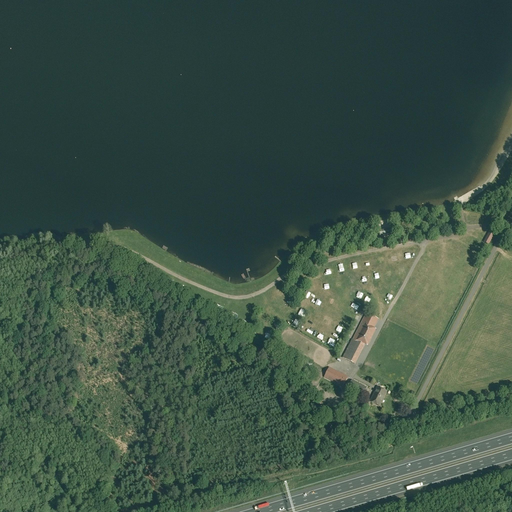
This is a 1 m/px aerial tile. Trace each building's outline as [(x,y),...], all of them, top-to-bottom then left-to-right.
[(379,230),(379,236),(395,234),(394,228),(379,230)] [(494,234),(489,231),(484,240),(489,243),(494,234)] [(355,364),(365,344),(368,346),(376,329),(373,328),(377,321),(365,315),(352,340),(352,339),(342,358),(355,364)] [(308,371),(311,366),(299,359),(296,364),(308,371)] [(321,369),(312,364),(311,366),(308,371),(308,372),(317,378),(321,369)] [(329,367),(324,377),(342,387),(348,377),(329,367)] [(352,380),(347,389),(362,397),(366,387),(352,380)] [(386,391),(377,387),(376,390),(375,393),(374,393),(370,402),(379,406),(381,403),(383,399),(386,391)] [(323,407),(317,403),(311,413),(317,417),(323,407)]
